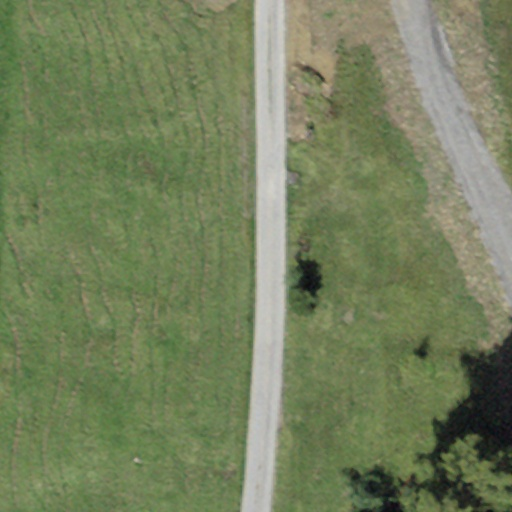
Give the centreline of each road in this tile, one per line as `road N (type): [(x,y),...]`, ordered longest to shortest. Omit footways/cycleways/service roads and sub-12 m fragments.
road 1 (track): [(269,0),(272,292),(256,511)]
road 2 (track): [(511,237),(441,99),(409,0)]
